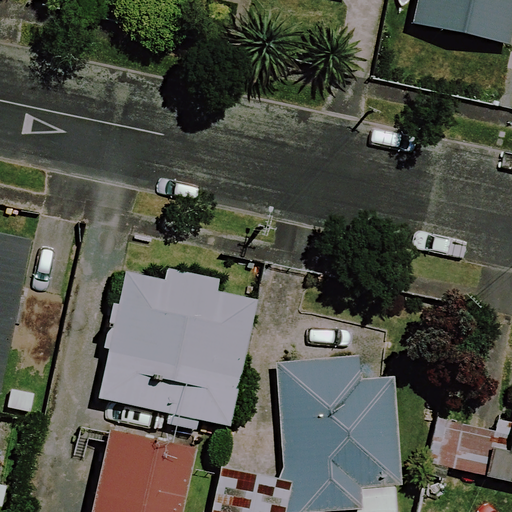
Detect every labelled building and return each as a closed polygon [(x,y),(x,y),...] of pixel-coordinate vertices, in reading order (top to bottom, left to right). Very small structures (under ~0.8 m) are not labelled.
[(511,0),(422,0),(417,28),(507,47),(511,20),(511,0)] [(30,242),(0,237),(0,394),(4,396),(24,278),(30,242)] [(250,300),(123,273),(96,401),(224,427),(250,300)] [(357,511),(357,490),(403,487),(396,370),(350,372),(350,365),(276,369),(283,479),(226,465),(213,511),(357,511)] [(511,425),(498,422),(503,402),(460,392),(442,469),(511,484),(511,425)] [(173,511),(185,450),(113,436),(98,511),(173,511)]
